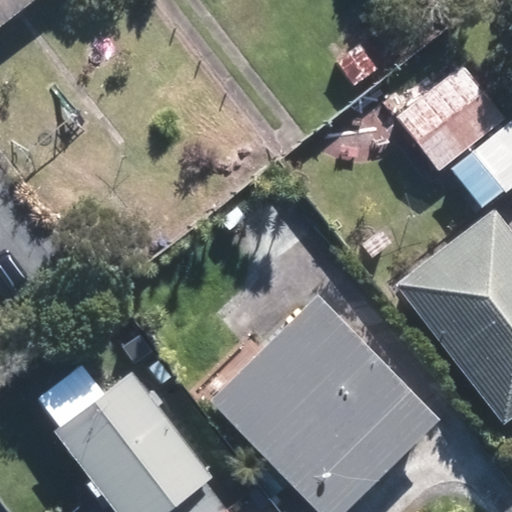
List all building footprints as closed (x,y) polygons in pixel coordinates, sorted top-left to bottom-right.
[(0,0),(0,26),(33,0),(0,0)] [(356,46),(337,60),(357,85),(375,71),(356,46)] [(506,122),(465,68),(400,118),(441,171),(506,122)] [(511,124),(455,169),(488,211),(511,191),(511,124)] [(511,227),(499,210),(402,282),(510,426),(511,424),(511,227)] [(322,297),(213,402),(320,511),(346,511),(442,420),(322,297)] [(129,375),(55,430),(116,511),(171,511),(210,484),(129,375)] [(418,511),(384,483),(359,511),(418,511)] [(229,511),(213,491),(184,511),(229,511)]
